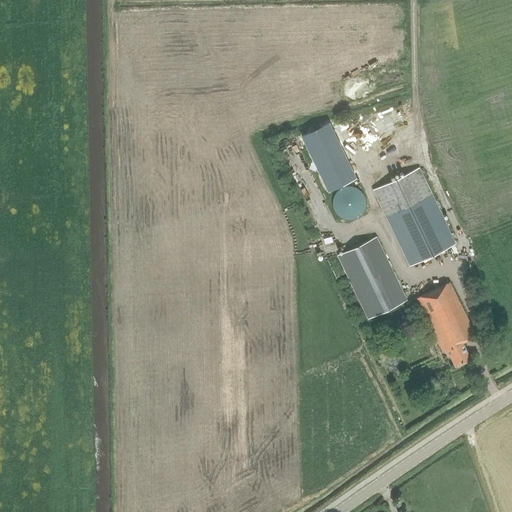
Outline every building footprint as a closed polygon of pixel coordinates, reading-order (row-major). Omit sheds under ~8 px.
[(329,123),(301,136),(327,190),(355,177),(329,123)] [(419,168),(373,190),(409,266),(455,244),(419,168)] [(347,186),(344,186),(342,187),(339,188),(337,190),(335,192),(333,194),(332,196),(331,199),(331,202),(331,205),(331,208),(332,210),(334,213),(336,215),(338,216),(341,218),(343,219),(346,219),(349,219),(352,218),(354,217),(357,215),(359,213),(360,211),(362,209),(363,206),(363,203),(363,200),(362,197),(361,195),(359,192),(358,190),(355,189),(353,187),(350,186),(347,186)] [(368,320),(408,301),(377,237),(337,256),(368,320)] [(417,298),(432,328),(443,351),(444,350),(447,356),(449,355),(454,366),(470,359),(463,343),(475,337),(449,282),(417,298)]
